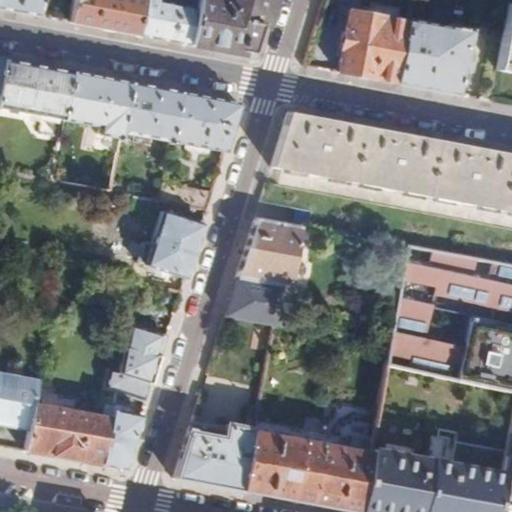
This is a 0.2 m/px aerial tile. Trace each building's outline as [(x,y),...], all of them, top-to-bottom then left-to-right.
[(0,0),(0,8),(39,17),(42,0),(0,0)] [(73,0),(69,22),(138,35),(144,0),(73,0)] [(188,45),(196,0),(180,0),(182,1),(181,6),(162,2),(162,0),(144,0),(138,35),(188,45)] [(225,0),(224,2),(216,0),(196,0),(188,45),(218,51),(238,55),(240,51),(252,53),(259,28),(264,29),(272,0),(225,0)] [(511,3),(507,3),(494,69),(511,72),(511,3)] [(338,72),(395,83),(407,23),(350,12),(347,22),(337,21),(335,27),(346,30),(345,36),(342,35),(338,52),(342,53),(338,72)] [(407,23),(395,83),(457,95),(460,75),(463,75),(471,31),(448,27),(446,30),(407,23)] [(0,109),(62,121),(71,71),(3,58),(0,74),(0,109)] [(119,138),(130,82),(71,71),(62,121),(91,127),(90,132),(119,138)] [(154,86),(130,82),(119,138),(168,147),(169,141),(177,91),(154,86)] [(241,103),(177,91),(169,141),(226,152),(241,103)] [(511,154),(287,112),(270,167),(511,209),(511,154)] [(163,182),(160,199),(208,209),(213,192),(163,182)] [(155,204),(155,199),(129,193),(127,204),(143,207),(145,202),(155,204)] [(187,277),(204,223),(161,210),(150,242),(142,240),(136,258),(145,260),(143,262),(187,277)] [(298,226),(255,217),(224,316),(274,324),(282,284),(287,284),(298,226)] [(511,330),(511,331),(511,324),(511,267),(406,247),(385,361),(427,371),(511,390),(511,330)] [(153,385),(161,356),(158,355),(165,335),(159,333),(159,330),(139,324),(136,326),(130,325),(120,376),(153,385)] [(369,449),(365,469),(394,474),(408,399),(421,402),(427,371),(385,361),(375,417),(369,449)] [(31,404),(36,379),(0,371),(0,422),(27,428),(31,404)] [(511,390),(427,371),(421,402),(485,416),(511,422),(511,390)] [(117,392),(147,402),(153,385),(120,376),(117,392)] [(472,489),(485,416),(421,402),(408,399),(394,474),(391,489),(475,502),(476,493),(477,491),(472,489)] [(111,420),(102,464),(127,469),(135,443),(143,416),(120,410),(121,404),(114,403),(111,420)] [(24,449),(102,464),(111,420),(31,404),(27,428),(24,449)] [(255,418),(253,429),(286,434),(333,442),(369,449),(375,417),(355,413),(354,418),(347,418),(343,420),(340,422),(336,427),(334,432),(255,418)] [(476,493),(499,497),(503,476),(511,426),(511,422),(485,416),(472,489),(477,491),(476,493)] [(174,477),(242,490),(253,429),(227,425),(224,437),(189,429),(174,477)] [(242,490),(358,511),(365,469),(369,449),(333,442),(286,434),(253,429),(242,490)] [(365,469),(358,511),(363,511),(496,511),(499,497),(476,493),(475,502),(391,489),(394,474),(365,469)] [(511,511),(511,477),(503,476),(499,497),(496,511),(511,511)]
